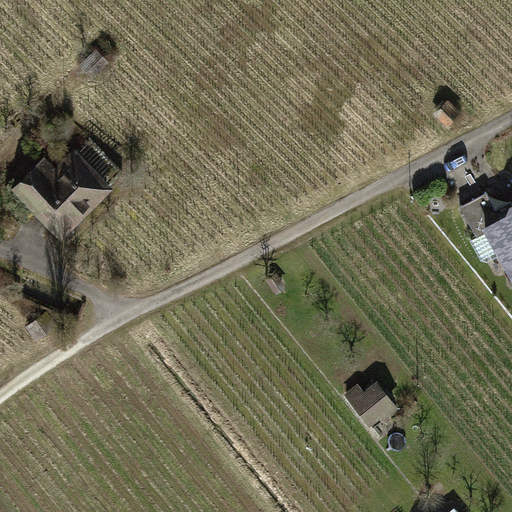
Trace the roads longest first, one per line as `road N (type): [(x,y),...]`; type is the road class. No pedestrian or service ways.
road 1 (track): [(132,305),(511,116)]
road 2 (track): [(0,407),(91,327),(132,305)]
road 3 (track): [(0,248),(132,305)]
